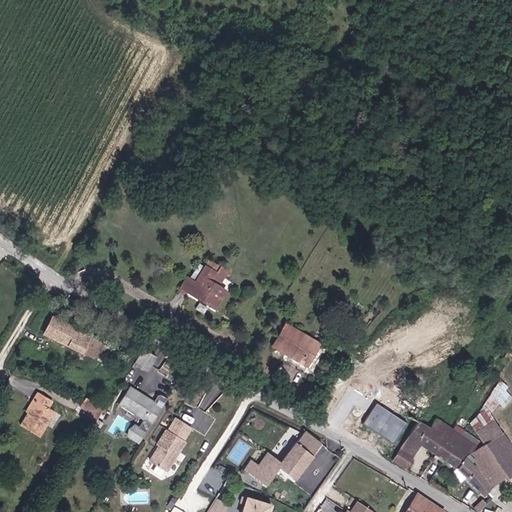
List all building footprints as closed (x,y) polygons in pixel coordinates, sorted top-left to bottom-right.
[(210,257),(203,268),(196,281),(189,294),(214,308),(224,290),(214,284),(218,276),(215,273),(220,263),(210,257)] [(196,281),(203,268),(197,264),(189,278),(196,281)] [(189,294),(196,281),(189,278),(187,277),(180,289),(189,294)] [(93,358),(101,341),(74,328),(80,316),(66,310),(61,320),(51,316),(42,334),(93,358)] [(273,346),(293,358),(305,337),(285,325),(273,346)] [(251,344),(239,336),(231,354),(242,362),(251,344)] [(305,337),(293,358),(309,367),(320,345),(305,337)] [(155,356),(142,348),(134,361),(146,368),(149,365),(155,356)] [(139,444),(151,424),(167,399),(161,395),(157,396),(153,402),(129,387),(118,404),(144,420),(138,428),(135,426),(130,435),(131,438),(139,444)] [(488,405),(494,414),(511,402),(511,395),(509,390),(488,405)] [(37,392),(30,404),(33,405),(20,426),(39,437),(54,411),(48,407),(52,401),(37,392)] [(95,421),(103,408),(86,398),(80,406),(88,411),(85,415),(95,421)] [(392,405),(380,399),(371,415),(381,422),(392,405)] [(381,422),(405,436),(416,420),(392,405),(381,422)] [(471,416),(478,427),(494,414),(488,405),(471,416)] [(90,428),(96,432),(108,413),(107,411),(103,408),(95,421),(90,428)] [(478,427),(486,438),(508,471),(511,468),(511,442),(494,414),(478,427)] [(420,445),(434,453),(450,427),(432,416),(426,426),(416,443),(420,445)] [(166,430),(158,445),(160,446),(150,462),(166,472),(185,442),(183,441),(191,428),(176,419),(168,431),(166,430)] [(405,436),(400,445),(415,455),(420,445),(416,443),(426,426),(416,420),(405,436)] [(266,429),(275,435),(278,430),(270,424),(266,429)] [(450,427),(434,453),(444,458),(452,445),(464,452),(477,443),(450,427)] [(322,444),(305,431),(297,442),(284,432),(262,462),(256,457),(252,461),(245,470),(265,485),(279,467),(296,480),(322,444)] [(486,438),(477,443),(481,449),(488,460),(500,477),(508,471),(486,438)] [(456,458),(453,464),(475,491),(487,481),(490,486),(500,477),(488,460),(481,462),(474,463),(471,458),(481,449),(477,443),(464,452),(456,458)] [(400,445),(392,459),(407,468),(415,455),(400,445)] [(452,445),(444,458),(453,464),(456,458),(464,452),(452,445)] [(488,460),(481,449),(471,458),(474,463),(481,462),(488,460)] [(405,511),(434,511),(438,507),(418,494),(405,511)] [(241,511),(269,511),(271,505),(246,497),(241,511)] [(348,511),(347,511),(345,511),(374,511),(358,501),(350,511),(348,511)] [(224,502),(221,510),(224,511),(225,511),(229,504),(224,502)]
